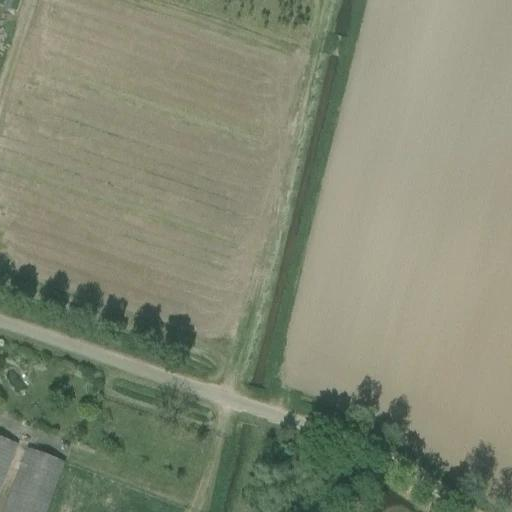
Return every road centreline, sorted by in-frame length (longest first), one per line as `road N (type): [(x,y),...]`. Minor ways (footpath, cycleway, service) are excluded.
road 1 (unclassified): [(320,433),(0,323)]
road 2 (track): [(455,511),(320,433)]
